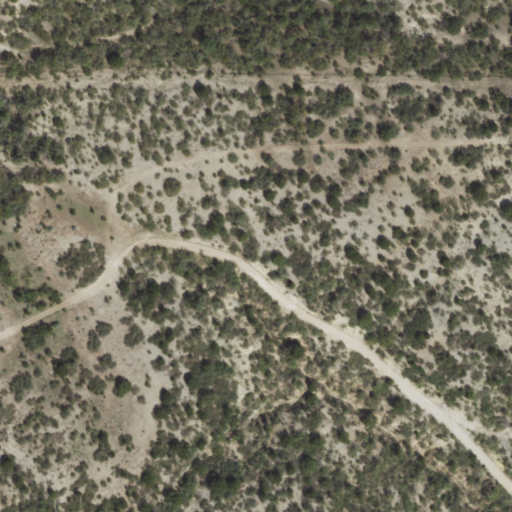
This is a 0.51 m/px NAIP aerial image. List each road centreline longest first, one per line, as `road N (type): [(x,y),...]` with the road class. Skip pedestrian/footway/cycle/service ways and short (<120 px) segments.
road 1 (residential): [(66,0),(56,98),(81,164),(171,270),(217,280),(417,416),(510,511)]
road 2 (residential): [(0,369),(131,305),(171,270)]
